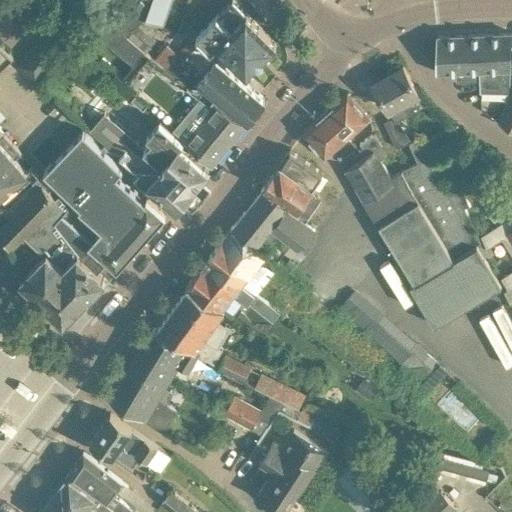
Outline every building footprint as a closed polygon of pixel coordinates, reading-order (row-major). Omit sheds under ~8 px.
[(27,0),(0,0),(0,12),(11,24),(31,4),(27,0)] [(127,35),(139,22),(143,17),(163,24),(170,0),(112,0),(100,10),(127,35)] [(183,16),(178,31),(196,37),(197,36),(211,50),(218,44),(247,72),(277,42),(246,12),(246,13),(234,0),(218,15),(199,32),(183,16)] [(145,51),(127,35),(100,10),(87,25),(108,42),(134,64),(121,79),(149,103),(183,132),(209,103),(176,76),(165,66),(154,58),(145,51)] [(156,39),(139,22),(127,35),(145,51),(156,39)] [(35,81),(36,80),(68,46),(51,30),(19,65),(35,81)] [(480,70),(480,91),(508,91),(511,69),(511,32),(511,31),(481,33),(482,70),(480,70)] [(438,35),(437,72),(438,72),(460,71),(477,70),(480,70),(482,70),(481,33),(438,35)] [(250,85),(217,57),(191,36),(177,52),(167,43),(154,58),(165,66),(176,76),(209,103),(217,94),(246,119),(247,120),(266,98),(261,94),(250,85)] [(0,68),(12,57),(0,43),(0,68)] [(388,110),(420,92),(402,59),(369,78),(388,110)] [(328,156),(370,116),(346,89),(303,129),(328,156)] [(511,92),(510,100),(499,121),(511,127),(511,92)] [(187,136),(194,142),(213,160),(246,119),(217,94),(209,103),(183,132),(187,136)] [(105,111),(89,127),(139,170),(133,176),(162,203),(169,195),(177,201),(193,183),(192,182),(206,166),(179,143),(184,140),(160,118),(148,133),(153,137),(146,146),(105,111)] [(33,179),(39,173),(32,164),(26,169),(15,157),(21,152),(0,127),(0,195),(5,201),(7,200),(31,178),(33,179)] [(429,322),(505,285),(457,186),(449,190),(422,134),(409,140),(418,159),(390,173),(377,147),(349,161),(429,322)] [(106,174),(95,164),(78,183),(64,198),(53,211),(58,215),(54,220),(79,252),(78,253),(98,272),(108,260),(112,263),(117,268),(122,263),(142,240),(166,213),(159,207),(147,197),(144,201),(109,170),(106,174)] [(49,191),(52,187),(41,174),(40,174),(34,180),(10,205),(16,211),(0,226),(0,227),(10,249),(10,250),(12,249),(25,235),(44,255),(47,253),(55,260),(56,259),(58,257),(59,258),(67,251),(72,257),(78,253),(79,252),(54,220),(58,215),(53,211),(64,198),(59,193),(59,194),(56,197),(49,191)] [(504,237),(511,248),(511,214),(482,234),(487,247),(504,237)] [(56,259),(55,260),(47,253),(44,255),(24,275),(23,276),(21,279),(64,321),(105,279),(98,272),(78,253),(72,257),(63,266),(56,259)] [(230,274),(228,276),(204,262),(186,285),(188,287),(222,308),(233,294),(246,305),(249,302),(262,313),(270,302),(242,283),(230,274)] [(511,268),(501,276),(508,287),(511,284),(511,268)] [(430,387),(447,368),(357,286),(340,305),(430,387)] [(158,328),(159,329),(199,352),(199,353),(214,361),(223,347),(220,345),(231,326),(219,316),(224,310),(222,308),(188,287),(158,328)] [(132,364),(111,399),(113,400),(144,418),(164,430),(174,413),(177,407),(168,401),(158,395),(164,385),(177,363),(187,370),(199,353),(199,352),(159,329),(158,330),(154,327),(132,364)] [(308,393),(252,366),(227,352),(218,368),(270,395),(300,408),(302,404),(308,393)] [(356,388),(368,397),(376,386),(364,377),(356,388)] [(270,395),(262,408),(233,394),(224,412),(262,432),(264,433),(279,411),(310,427),(333,441),(341,429),(317,413),(302,404),(300,408),(270,395)] [(111,412),(90,441),(112,456),(122,442),(125,444),(126,448),(129,449),(132,449),(135,451),(135,452),(148,460),(158,446),(111,412)] [(309,481),(329,451),(294,427),(282,444),(274,438),(268,448),(258,441),(249,456),(265,467),(266,465),(273,469),(259,491),(267,497),(265,501),(277,511),(279,511),(282,507),(286,509),(295,496),(298,498),(309,481)] [(123,479),(100,462),(84,450),(67,474),(114,507),(119,511),(131,511),(134,510),(114,492),(123,479)] [(490,469),(443,456),(440,467),(487,480),(490,469)] [(67,474),(52,494),(77,511),(110,511),(114,507),(67,474)] [(162,501),(175,511),(202,511),(203,511),(172,487),(162,501)] [(441,490),(418,511),(451,511),(457,507),(441,490)] [(77,511),(52,494),(39,511),(77,511)]
